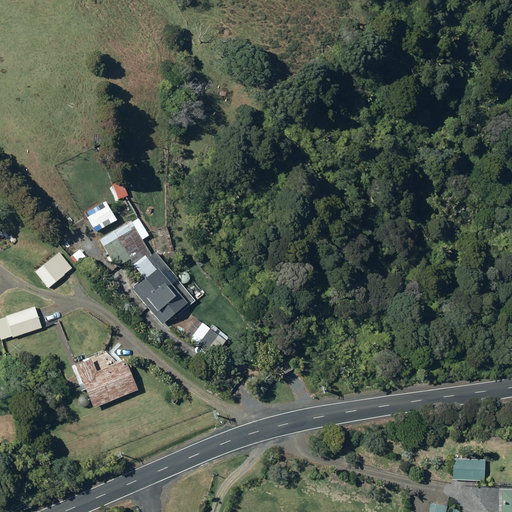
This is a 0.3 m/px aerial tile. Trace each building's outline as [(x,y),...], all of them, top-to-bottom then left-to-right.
[(141,214),(99,239),(116,267),(157,242),(141,214)] [(66,229),(55,240),(73,259),(84,248),(66,229)] [(180,277),(157,249),(138,265),(146,275),(131,287),(162,323),(189,299),(174,282),(180,277)] [(59,251),(36,272),(50,287),(72,267),(59,251)] [(38,306),(0,317),(0,331),(3,341),(45,328),(38,306)] [(226,352),(206,379),(227,396),(241,377),(244,379),(250,371),(226,352)] [(93,357),(78,363),(95,406),(140,388),(127,357),(97,369),(93,357)] [(454,455),(454,478),(486,478),(486,455),(454,455)] [(511,511),(511,485),(501,486),(501,491),(501,511),(511,511)] [(444,511),(450,493),(436,490),(430,511),(432,511),(444,511)]
